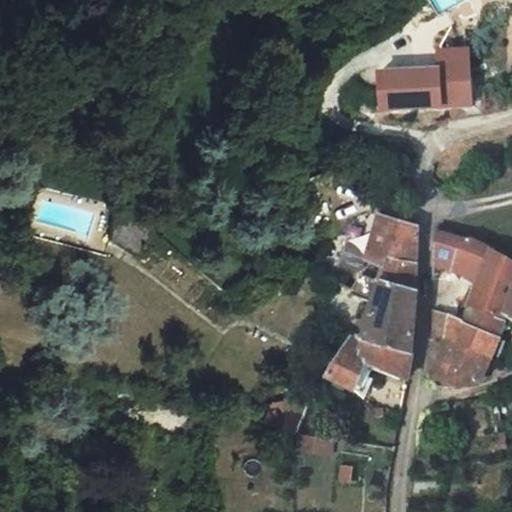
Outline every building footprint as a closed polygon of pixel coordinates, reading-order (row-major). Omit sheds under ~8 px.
[(440,68),(380,71),(382,108),(442,105),(440,68)] [(137,252),(150,230),(115,202),(109,236),(137,252)] [(369,248),(348,241),(338,267),(344,269),(354,273),(364,267),(365,257),(378,263),(383,266),(382,271),(379,278),(416,289),(419,225),(417,224),(380,213),(369,248)] [(477,243),(434,229),(432,264),(451,268),(459,272),(463,264),(481,272),(490,248),(479,241),(477,243)] [(511,260),(490,248),(481,272),(477,282),(472,296),(469,305),(505,319),(507,314),(505,312),(511,289),(511,260)] [(463,264),(459,272),(477,282),(481,272),(463,264)] [(411,352),(416,289),(379,278),(378,280),(362,274),(354,289),(352,293),(372,302),(361,338),(411,352)] [(469,305),(472,296),(467,294),(459,313),(464,315),(469,305)] [(505,319),(469,305),(464,315),(462,320),(449,314),(446,340),(491,357),(495,348),(499,340),(505,319)] [(446,340),(449,314),(431,310),(432,337),(446,340)] [(408,376),(411,352),(361,338),(353,334),(326,375),(354,389),(360,376),(367,361),(408,376)] [(446,340),(432,378),(479,384),(491,357),(446,340)] [(511,346),(499,340),(495,348),(508,354),(511,346)] [(360,376),(354,389),(363,394),(370,380),(360,376)] [(377,401),(377,402),(376,403),(377,405),(377,406),(378,407),(379,408),(380,408),(382,409),(383,408),(384,408),(385,407),(386,406),(387,404),(387,403),(386,402),(386,400),(385,400),(384,399),(382,398),(381,398),(379,399),(378,400),(377,401)] [(394,447),(401,414),(392,410),(382,443),(394,447)] [(321,436),(300,433),(299,449),(319,452),(321,436)] [(495,437),(497,446),(497,451),(507,448),(505,435),(495,437)] [(363,468),(342,464),(339,478),(360,481),(363,468)] [(440,502),(442,481),(412,480),(410,501),(440,502)]
